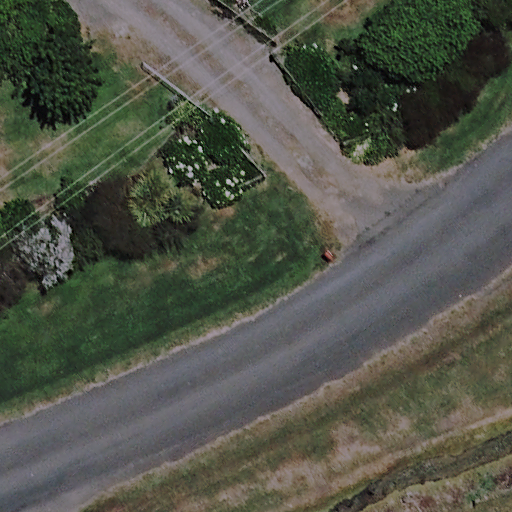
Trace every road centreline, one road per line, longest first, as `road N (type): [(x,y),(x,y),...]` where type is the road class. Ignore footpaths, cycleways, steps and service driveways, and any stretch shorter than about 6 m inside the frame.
road 1 (residential): [(511,192),(346,324),(196,406),(0,476)]
road 2 (unknown): [(346,324),(0,52)]
